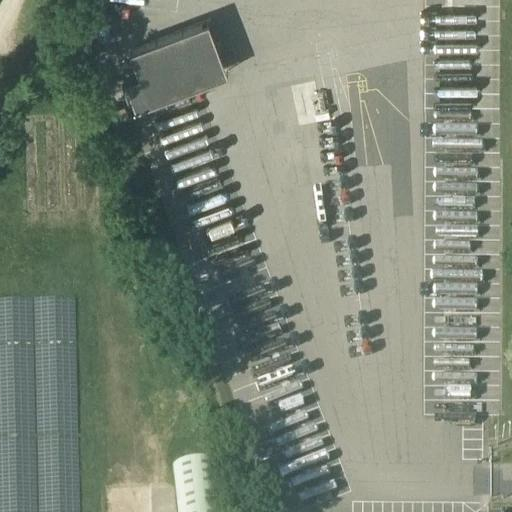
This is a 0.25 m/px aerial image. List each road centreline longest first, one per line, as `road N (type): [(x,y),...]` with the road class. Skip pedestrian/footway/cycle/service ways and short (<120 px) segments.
road 1 (unknown): [(382,458),(398,71),(392,20),(381,0)]
road 2 (unknown): [(229,0),(228,64),(251,159),(329,388),(355,426)]
road 3 (unknown): [(511,483),(441,477),(382,458)]
